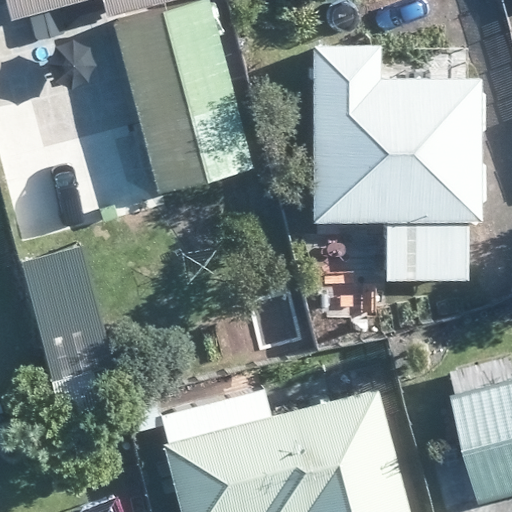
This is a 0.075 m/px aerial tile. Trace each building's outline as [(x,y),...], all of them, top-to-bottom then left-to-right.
[(17,0),(21,10),(57,0),(113,0),(115,7),(142,0),(17,0)] [(186,0),(120,18),(163,187),(261,161),(219,0),(186,0)] [(388,35),(360,34),(322,35),(321,212),(386,212),(393,212),(393,273),(402,273),(401,300),(401,306),(429,305),(429,271),(473,271),(473,211),(488,210),(489,69),(460,69),(460,64),(417,63),(418,50),(406,50),(406,53),(388,54),(388,35)] [(511,359),(480,368),(485,386),(465,391),(481,452),(493,495),(511,490),(511,359)] [(37,377),(44,406),(62,402),(54,373),(37,377)] [(419,511),(384,381),(170,438),(189,511),(419,511)]
